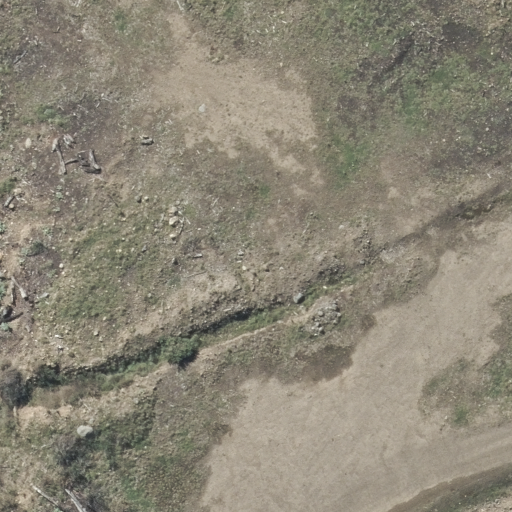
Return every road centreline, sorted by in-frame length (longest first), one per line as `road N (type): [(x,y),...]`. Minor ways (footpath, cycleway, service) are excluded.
road 1 (track): [(225,511),(391,322),(511,237)]
road 2 (track): [(239,511),(320,446),(511,351)]
